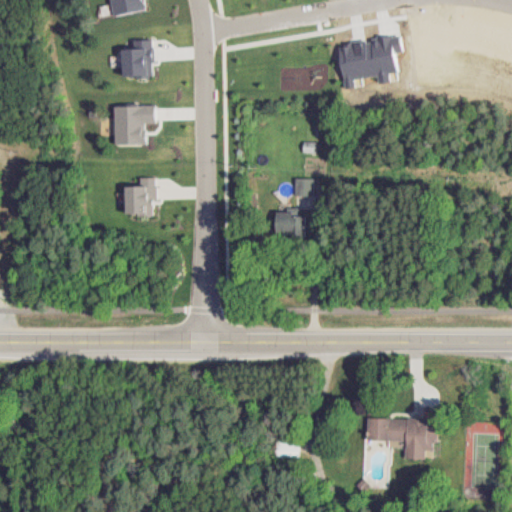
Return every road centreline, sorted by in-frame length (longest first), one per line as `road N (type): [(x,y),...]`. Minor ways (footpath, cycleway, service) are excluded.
road 1 (tertiary): [(511,340),(0,342)]
road 2 (residential): [(203,341),(206,30),(199,0)]
